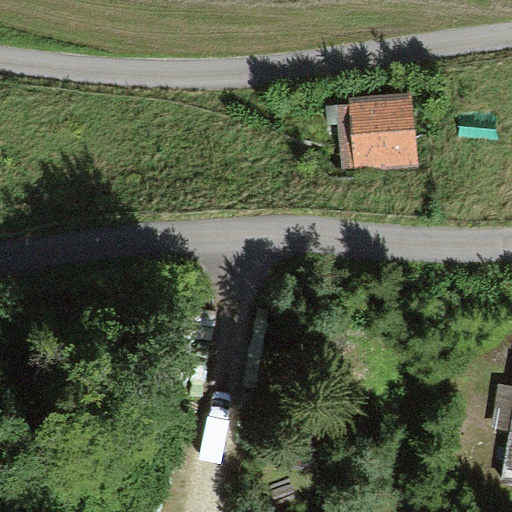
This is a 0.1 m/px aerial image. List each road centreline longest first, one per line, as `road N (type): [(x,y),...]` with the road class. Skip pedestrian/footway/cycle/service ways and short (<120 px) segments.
road 1 (residential): [(511,36),(209,72),(0,59)]
road 2 (residential): [(0,260),(181,237),(511,243)]
